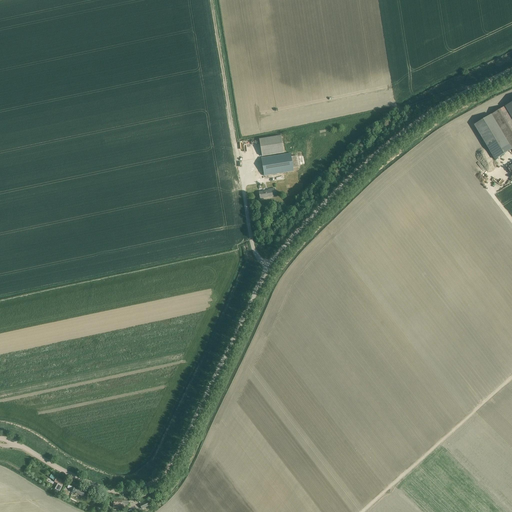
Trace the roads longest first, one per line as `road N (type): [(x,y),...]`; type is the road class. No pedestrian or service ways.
road 1 (tertiary): [(0,438),(110,491),(161,476),(290,239),(389,143),(511,70)]
road 2 (track): [(362,511),(511,377)]
